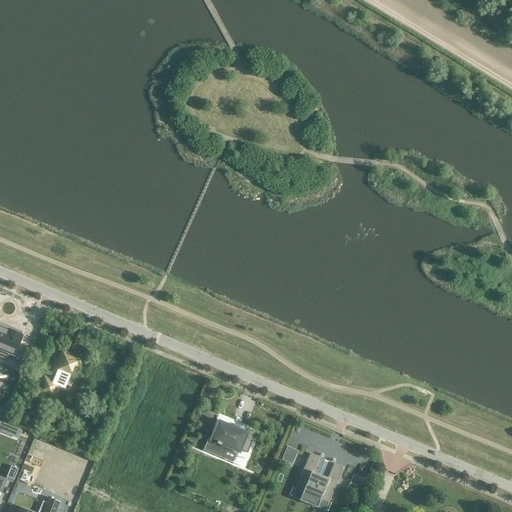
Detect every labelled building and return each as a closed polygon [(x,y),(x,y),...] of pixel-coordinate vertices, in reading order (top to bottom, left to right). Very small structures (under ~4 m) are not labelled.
[(0,349),(14,356),(22,336),(21,335),(20,333),(19,332),(18,330),(16,330),(14,329),(12,330),(10,331),(0,326),(0,349)] [(54,400),(60,386),(65,388),(69,379),(75,382),(85,359),(61,349),(52,372),(56,374),(53,379),(44,375),(36,393),(54,400)] [(221,423),(213,440),(218,443),(218,444),(222,446),(222,444),(226,446),(224,450),(238,456),(240,450),(249,454),(257,434),(249,430),(248,431),(240,427),(235,424),(234,428),(221,423)] [(8,425),(5,432),(11,435),(14,428),(8,425)] [(213,433),(207,430),(204,436),(210,439),(213,433)] [(287,446),(282,459),(293,464),(298,451),(297,451),(288,448),(288,447),(287,446)] [(343,468),(334,464),(328,479),(313,472),(319,458),(310,454),(295,490),(328,504),(343,468)] [(11,465),(7,476),(14,479),(19,468),(11,465)] [(353,474),(348,487),(359,492),(364,479),(363,479),(354,476),(354,475),(353,474)] [(55,511),(60,502),(50,498),(47,504),(43,502),(38,511),(31,511),(22,508),(21,511),(18,510),(17,511),(55,511)]
